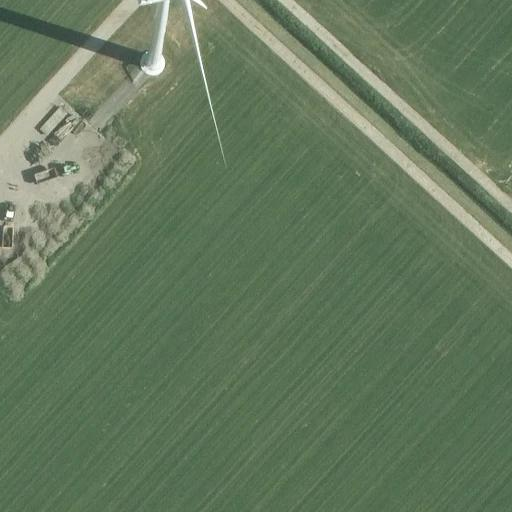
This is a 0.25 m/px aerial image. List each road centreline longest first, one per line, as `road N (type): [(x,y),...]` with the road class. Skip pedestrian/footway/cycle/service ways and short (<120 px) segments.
road 1 (track): [(223,0),(511,262)]
road 2 (track): [(284,0),(511,207)]
